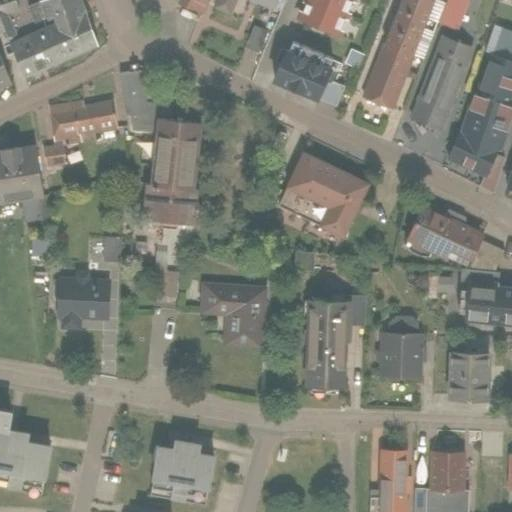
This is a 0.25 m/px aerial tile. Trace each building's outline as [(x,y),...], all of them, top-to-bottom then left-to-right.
[(12,0),(0,5),(0,46),(6,44),(11,42),(2,20),(21,11),(16,0),(12,0)] [(84,0),(51,0),(42,4),(51,26),(11,42),(6,44),(22,81),(104,47),(84,0)] [(172,0),(209,14),(214,0),(172,0)] [(233,15),(239,0),(246,0),(269,9),(272,0),(215,0),(213,7),(233,15)] [(362,0),(312,0),(305,17),(347,35),(362,0)] [(364,99),(395,112),(408,80),(417,59),(412,57),(434,3),(426,0),(395,0),(378,44),(386,47),(364,99)] [(249,44),(263,50),(272,29),(259,23),(249,44)] [(412,119),(445,132),(477,49),(444,37),(412,119)] [(511,42),(504,40),(501,50),(511,53),(511,42)] [(322,99),(338,58),(296,41),(292,50),(288,48),(275,80),(322,99)] [(423,43),(417,59),(408,80),(421,85),(436,48),(423,43)] [(0,46),(0,90),(22,81),(6,44),(0,46)] [(471,90),(449,156),(488,176),(499,154),(502,149),(510,151),(511,144),(511,53),(501,50),(498,49),(496,55),(485,52),(474,91),(471,90)] [(133,128),(156,130),(158,116),(159,98),(147,97),(142,67),(122,71),(133,128)] [(86,101),(55,106),(61,146),(67,145),(88,142),(86,131),(122,125),(118,100),(87,105),(86,101)] [(205,121),(158,116),(156,130),(147,217),(195,222),(205,121)] [(67,145),(61,146),(51,148),(53,162),(70,159),(67,145)] [(48,197),(39,147),(0,153),(0,214),(10,214),(8,204),(33,199),(38,223),(65,218),(61,198),(48,197)] [(346,238),(370,183),(301,152),(285,187),(329,206),(320,226),(346,238)] [(508,157),(499,154),(483,185),(499,191),(508,157)] [(329,206),(285,187),(276,206),(320,226),(329,206)] [(486,231),(424,203),(408,238),(469,267),(471,264),(482,239),(486,231)] [(106,259),(124,259),(124,234),(107,234),(106,259)] [(508,249),(482,239),(471,264),(497,269),(508,249)] [(298,267),(317,268),(318,250),(299,249),(298,267)] [(116,277),(60,273),(57,318),(68,319),(67,333),(87,334),(88,322),(113,324),(116,277)] [(271,286),(206,281),(204,313),(230,315),(228,347),(267,350),(271,286)] [(511,287),(467,285),(465,318),(511,320),(511,287)] [(347,295),(347,300),(346,327),(365,327),(366,295),(347,295)] [(347,300),(304,299),(302,385),(345,386),(346,327),(347,300)] [(425,333),(384,331),(382,377),(423,378),(425,333)] [(491,352),(449,351),(449,399),(490,400),(491,352)] [(0,487),(49,497),(59,444),(35,440),(36,433),(16,430),(19,413),(0,409),(0,487)] [(180,454),(160,452),(155,498),(216,505),(221,459),(206,457),(207,446),(181,443),(180,454)] [(410,511),(412,449),(385,449),(384,490),(383,511),(410,511)] [(467,511),(469,450),(430,450),(429,488),(426,488),(425,511),(467,511)] [(425,511),(426,488),(415,488),(414,511),(425,511)] [(374,511),(383,511),(384,490),(375,490),(374,511)]
